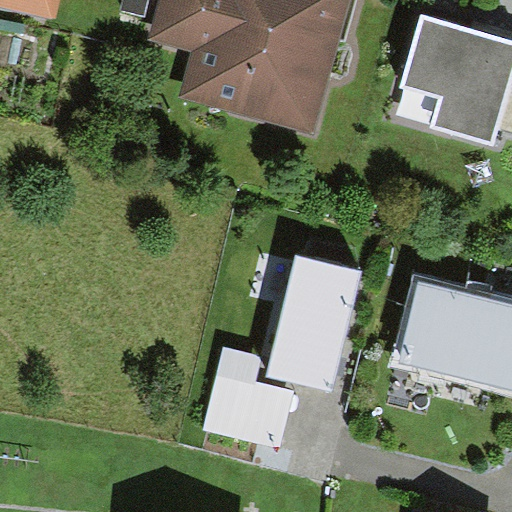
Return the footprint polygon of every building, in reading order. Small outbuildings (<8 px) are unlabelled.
[(80,0),(0,0),(76,19),(80,0)] [(171,90),(302,125),(334,0),(148,0),(141,27),(185,38),(171,90)] [(511,150),(511,29),(459,13),(419,143),(506,170),(511,150)] [(378,271),(298,249),(263,375),(343,397),(378,271)] [(511,288),(437,272),(417,359),(511,380),(511,288)]
